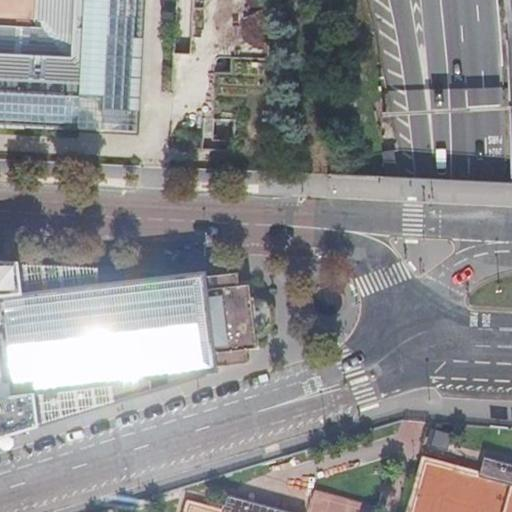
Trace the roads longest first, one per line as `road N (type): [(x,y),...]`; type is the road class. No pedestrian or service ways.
road 1 (secondary): [(0,485),(418,358)]
road 2 (tertiary): [(0,207),(343,221)]
road 3 (trunk): [(467,176),(444,511)]
road 4 (trunk): [(402,0),(467,176)]
road 5 (trunk): [(457,0),(467,176)]
road 6 (tertiary): [(507,227),(343,221)]
road 7 (secondary): [(507,227),(446,283),(418,358)]
road 8 (tertiary): [(343,221),(418,358)]
